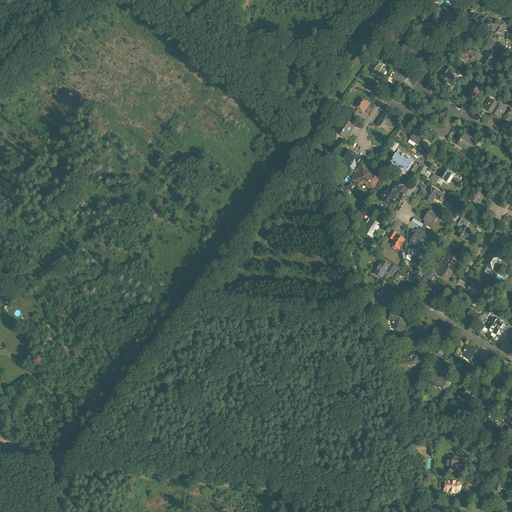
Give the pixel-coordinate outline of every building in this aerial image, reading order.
[(475,14),(474,13),(471,13),(470,14),(470,15),(467,15),(466,26),(478,27),(478,17),(478,16),(475,16),(475,14)] [(447,17),(444,16),(444,22),(443,22),(443,25),(443,26),(449,26),(449,25),(453,26),(453,27),(459,27),(459,16),(454,15),(454,14),(447,14),(447,17)] [(428,17),(423,18),(420,22),(414,24),(416,31),(422,34),(422,33),(432,30),(428,17)] [(505,24),(488,21),(486,31),(503,34),(505,24)] [(422,34),(416,31),(413,36),(419,39),(422,34)] [(411,39),(403,34),(400,39),(408,44),(411,39)] [(422,53),(407,44),(406,44),(404,43),(402,46),(404,48),(402,51),(400,55),(403,57),(406,53),(411,56),(408,61),(413,64),(416,60),(417,60),(422,53)] [(476,54),(464,49),(462,55),(464,61),(466,62),(469,63),(472,61),(475,59),(477,54),(476,54)] [(481,55),(477,53),(476,54),(477,54),(475,59),(472,61),(476,63),(481,55)] [(480,63),(480,64),(490,70),(492,68),(495,64),(498,59),(487,53),(480,63)] [(393,60),(387,69),(388,70),(388,71),(390,72),(393,67),(396,62),(393,60)] [(387,69),(379,64),(378,66),(377,65),(372,72),(373,73),(372,75),(382,81),(388,71),(388,70),(387,69)] [(397,67),(391,78),(393,79),(393,80),(398,82),(400,79),(396,77),(399,72),(398,71),(400,69),(397,67)] [(408,74),(400,69),(398,71),(399,72),(396,77),(400,79),(398,82),(403,86),(405,82),(404,81),(408,74)] [(460,75),(450,69),(445,78),(450,80),(448,83),(453,86),(460,75)] [(469,90),(469,91),(470,91),(466,97),(474,103),(480,94),(482,90),(481,90),(473,85),(469,90)] [(369,105),(360,99),(357,104),(358,105),(356,109),(364,114),(369,105)] [(490,104),(488,102),(483,109),(486,111),(492,115),(498,105),(491,101),(490,104)] [(503,109),(498,105),(492,115),(498,118),(500,120),(505,113),(502,111),(503,109)] [(395,121),(384,114),(377,126),(384,130),(388,123),(392,126),(395,121)] [(355,128),(344,121),(337,131),(338,132),(336,135),(346,141),(355,128)] [(424,139),(415,133),(410,141),(419,147),(424,139)] [(466,135),(459,147),(467,152),(467,154),(471,156),(474,152),(478,145),(471,140),(472,139),(466,135)] [(482,146),(478,143),(478,145),(474,152),(477,154),(482,146)] [(361,159),(350,153),(345,160),(351,163),(351,164),(350,164),(351,165),(349,167),(349,166),(349,167),(354,170),(361,159)] [(402,156),(398,154),(393,163),(396,165),(395,165),(397,168),(398,167),(401,169),(401,170),(404,171),(405,170),(407,172),(413,163),(409,160),(408,159),(406,160),(404,158),(404,157),(402,156)] [(367,171),(363,169),(362,169),(356,179),(357,180),(361,182),(362,182),(368,186),(367,187),(368,188),(372,191),(373,190),(375,187),(374,186),(376,183),(378,183),(379,181),(379,179),(374,176),(373,177),(367,173),(367,172),(367,171)] [(452,175),(443,170),(438,178),(441,180),(447,183),(452,175)] [(498,177),(487,170),(483,176),(480,182),(486,185),(489,181),(494,184),(498,177)] [(438,178),(434,176),(431,181),(437,185),(441,180),(438,178)] [(405,186),(397,182),(393,189),(400,194),(405,186)] [(511,186),(506,182),(502,188),(508,191),(511,186)] [(398,194),(389,189),(386,194),(386,196),(385,197),(384,198),(381,202),(384,203),(384,204),(386,205),(387,205),(390,207),(391,205),(393,202),(393,201),(398,194)] [(444,196),(432,189),(428,195),(424,201),(432,205),(435,199),(438,200),(437,201),(440,203),(442,200),(441,200),(444,196)] [(484,197),(474,191),(469,200),(474,204),(475,202),(479,205),(484,197)] [(428,195),(423,192),(419,198),(424,201),(428,195)] [(439,218),(430,212),(424,222),(427,223),(432,226),(434,223),(435,224),(439,218)] [(482,216),(478,223),(482,226),(486,219),(482,216)] [(380,228),(370,221),(368,225),(364,231),(373,238),(380,228)] [(469,225),(462,221),(459,225),(461,227),(462,226),(463,227),(466,229),(469,225)] [(466,229),(463,227),(456,238),(464,242),(470,231),(466,229)] [(419,231),(417,234),(416,234),(414,233),(412,236),(413,237),(414,238),(414,239),(413,240),(410,245),(414,247),(413,248),(417,251),(418,250),(421,248),(423,247),(423,246),(424,244),(424,243),(426,239),(424,238),(426,235),(420,232),(419,231)] [(405,241),(397,237),(391,246),(393,247),(393,249),(396,251),(397,251),(397,250),(399,251),(405,241)] [(495,247),(490,255),(491,256),(492,255),(498,258),(502,252),(495,247)] [(458,259),(452,255),(445,265),(446,266),(453,270),(460,260),(458,259)] [(498,258),(492,255),(491,256),(488,262),(486,261),(483,266),(488,269),(485,274),(488,276),(491,271),(493,272),(497,265),(500,259),(498,258)] [(382,264),(376,275),(382,279),(389,268),(382,264)] [(446,266),(439,276),(448,281),(454,271),(453,270),(446,266)] [(417,275),(408,269),(407,272),(403,278),(412,284),(414,281),(419,284),(422,279),(423,280),(426,275),(419,272),(417,275)] [(432,282),(435,278),(432,276),(430,274),(425,282),(430,285),(432,282)] [(432,282),(430,285),(426,291),(431,295),(431,296),(435,299),(441,289),(434,285),(435,284),(432,282)] [(480,289),(472,285),(466,295),(469,296),(470,296),(468,300),(475,305),(477,302),(480,297),(483,294),(484,292),(480,289)] [(479,316),(471,311),(466,320),(474,325),(479,316)] [(402,316),(398,315),(398,314),(394,313),(392,321),(395,322),(393,328),(399,330),(399,329),(403,330),(407,316),(402,315),(402,316)] [(497,321),(493,319),(490,323),(489,322),(487,325),(488,326),(488,327),(488,329),(489,331),(490,332),(489,334),(492,335),(493,334),(497,336),(499,332),(501,332),(501,330),(503,327),(504,325),(500,323),(500,322),(498,320),(497,321)] [(501,332),(499,332),(505,335),(508,331),(507,328),(505,328),(503,327),(501,330),(501,332)] [(447,335),(437,328),(431,337),(441,343),(444,340),(447,335)] [(453,338),(447,335),(444,340),(450,343),(453,338)] [(480,355),(469,347),(466,352),(465,351),(464,353),(465,354),(466,354),(466,353),(469,355),(467,359),(475,363),(477,360),(480,355)] [(412,359),(409,357),(406,358),(407,361),(399,362),(400,368),(415,366),(417,363),(422,365),(424,361),(414,355),(412,359)] [(483,363),(477,360),(475,363),(474,365),(479,369),(483,363)] [(452,384),(442,378),(440,381),(437,386),(447,392),(452,384)] [(472,392),(464,387),(459,396),(466,401),(472,392)] [(495,403),(481,395),(478,400),(476,403),(483,408),(489,411),(489,412),(495,403)] [(489,411),(483,408),(480,413),(486,417),(489,411)] [(508,415),(505,413),(504,414),(500,414),(499,416),(496,415),(492,421),(493,421),(495,422),(499,422),(500,422),(508,427),(511,421),(511,417),(511,416),(511,417),(509,416),(509,417),(508,416),(508,415)] [(467,460),(448,458),(447,475),(454,476),(455,466),(466,467),(467,460)] [(451,483),(446,482),(446,485),(445,485),(444,490),(445,490),(445,492),(450,493),(449,494),(455,495),(455,494),(460,494),(460,492),(461,492),(462,487),(461,487),(461,484),(456,484),(456,483),(451,482),(451,483)]
